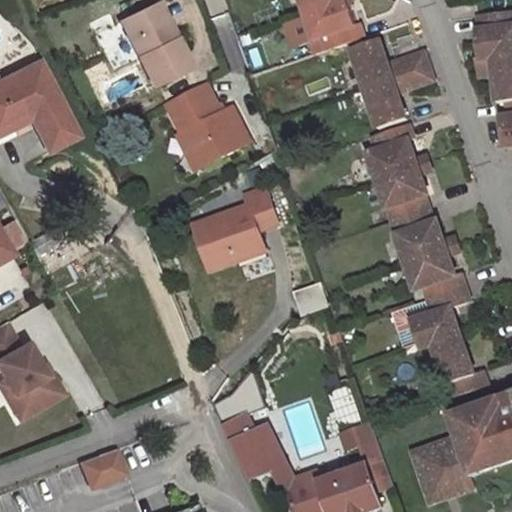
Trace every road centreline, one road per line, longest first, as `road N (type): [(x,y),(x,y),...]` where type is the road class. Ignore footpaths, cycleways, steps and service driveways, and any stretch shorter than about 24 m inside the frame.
road 1 (residential): [(196,396),(0,481)]
road 2 (residential): [(488,175),(425,0)]
road 3 (residential): [(196,396),(130,233)]
road 4 (unknown): [(130,233),(17,183),(0,163)]
road 5 (residential): [(251,511),(196,396)]
